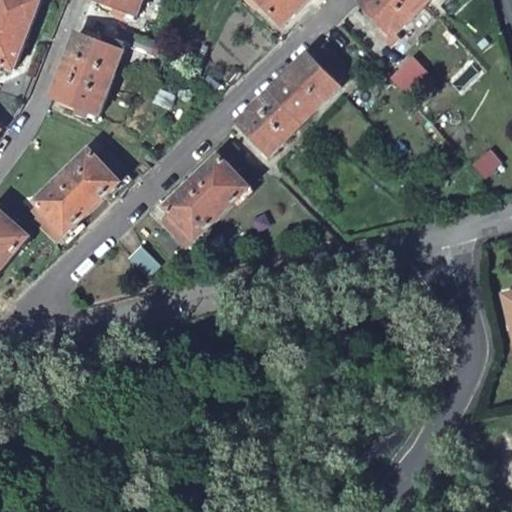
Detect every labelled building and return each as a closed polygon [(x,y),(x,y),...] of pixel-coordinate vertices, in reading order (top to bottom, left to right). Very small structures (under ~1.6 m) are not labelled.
[(0,0),(0,64),(16,71),(43,0),(0,0)] [(93,0),(139,17),(145,0),(93,0)] [(255,0),(284,30),(315,0),(255,0)] [(370,0),(361,9),(393,43),(424,13),(418,6),(425,0),(370,0)] [(108,47),(77,35),(53,97),(101,118),(121,63),(130,66),(136,52),(110,42),(108,47)] [(272,161),(339,96),(307,62),(239,128),(272,161)] [(388,86),(409,108),(431,87),(410,66),(388,86)] [(224,81),(232,91),(242,81),(233,72),(224,81)] [(60,247),(68,239),(130,181),(97,147),(35,205),(44,214),(35,222),(60,247)] [(218,161),(164,212),(171,218),(175,223),(166,231),(188,254),(196,245),(251,194),(218,161)] [(0,276),(31,242),(0,213),(0,276)] [(175,223),(171,218),(162,227),(166,231),(175,223)] [(128,262),(148,283),(159,271),(141,251),(128,262)]
